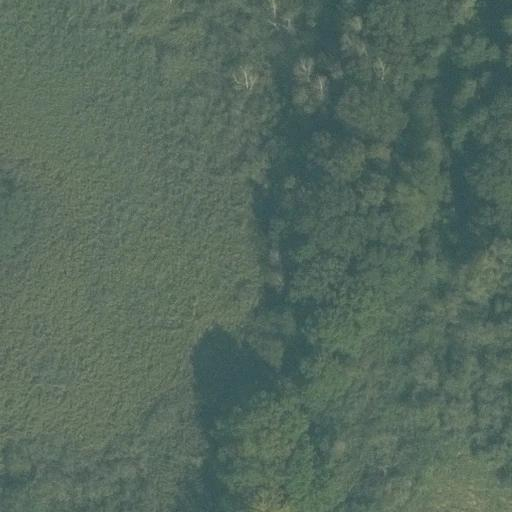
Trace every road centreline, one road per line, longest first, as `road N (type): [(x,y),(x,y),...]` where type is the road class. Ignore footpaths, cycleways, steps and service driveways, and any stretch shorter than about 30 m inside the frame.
road 1 (track): [(275,511),(371,160)]
road 2 (track): [(427,0),(371,160)]
